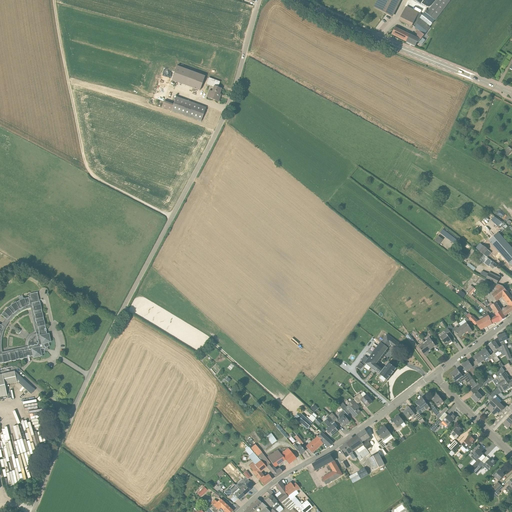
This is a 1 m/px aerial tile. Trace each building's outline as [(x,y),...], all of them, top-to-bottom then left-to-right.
[(377,0),(374,7),(389,15),(391,16),(398,3),(399,4),(401,0),(377,0)] [(436,0),(428,11),(426,10),(422,15),(419,19),(418,22),(415,27),(417,29),(414,33),(418,35),(422,38),(428,30),(430,28),(429,27),(435,20),(447,4),(450,0),(436,0)] [(419,13),(406,7),(399,20),(412,27),(412,26),(419,13)] [(422,15),(419,13),(412,26),(415,27),(418,22),(419,19),(422,15)] [(392,34),(404,40),(407,33),(396,28),(392,34)] [(410,35),(407,33),(404,40),(406,42),(415,46),(417,42),(418,43),(422,38),(418,35),(416,38),(410,35)] [(200,90),(205,76),(176,66),(171,80),(200,90)] [(221,89),(218,87),(220,82),(209,78),(206,84),(214,87),(212,92),(219,94),(221,89)] [(218,101),(220,97),(221,94),(219,94),(212,92),(209,91),(207,97),(218,101)] [(201,121),(206,108),(176,97),(171,111),(201,121)] [(506,156),(511,148),(511,146),(509,145),(503,153),(506,156)] [(499,227),(504,223),(502,221),(494,215),(491,219),(499,227)] [(457,241),(443,230),(440,233),(454,244),(457,241)] [(487,237),(489,240),(489,241),(511,266),(511,265),(511,248),(498,232),(498,233),(496,230),(490,236),(489,235),(487,237)] [(443,240),(438,236),(434,241),(439,244),(443,240)] [(484,246),(480,243),(476,248),(479,251),(483,255),(488,249),(484,246)] [(476,268),(469,263),(467,266),(474,271),(476,268)] [(500,279),(489,273),(486,279),(497,284),(500,279)] [(466,290),(471,295),(476,289),(470,285),(466,290)] [(496,287),(498,291),(492,295),(496,300),(502,295),(509,305),(505,308),(504,307),(501,309),(497,302),(493,305),(490,300),(487,302),(490,307),(491,306),(496,314),(501,311),(505,316),(511,310),(511,297),(511,295),(509,293),(507,291),(503,286),(499,285),(496,287)] [(1,315),(9,321),(12,317),(17,314),(22,311),(27,309),(30,308),(36,334),(35,334),(33,335),(32,336),(30,337),(29,339),(28,341),(28,342),(28,344),(28,346),(28,347),(2,352),(1,347),(1,342),(2,336),(4,331),(5,327),(0,324),(0,363),(4,362),(8,361),(8,362),(12,361),(12,360),(15,360),(20,359),(23,358),(33,356),(33,358),(34,358),(34,357),(41,356),(42,356),(41,354),(45,353),(44,350),(45,350),(47,348),(46,347),(50,346),(49,342),(50,342),(48,334),(49,334),(47,334),(46,330),(45,331),(44,329),(46,329),(45,325),(44,325),(44,321),(43,317),(42,313),(41,309),(40,305),(41,305),(40,301),(39,301),(37,293),(38,293),(38,292),(30,294),(30,296),(28,297),(29,298),(24,299),(20,301),(20,300),(15,302),(15,303),(12,305),(11,305),(7,308),(8,308),(5,311),(4,311),(1,315)] [(497,316),(491,319),(490,319),(492,324),(496,322),(497,323),(500,321),(501,321),(506,318),(505,316),(501,311),(496,314),(497,316)] [(479,322),(477,319),(472,316),(469,313),(468,314),(468,315),(467,316),(473,323),(476,325),(476,324),(480,330),(492,324),(490,319),(491,319),(489,315),(484,318),(484,319),(479,322)] [(467,323),(461,327),(465,333),(468,332),(469,334),(473,331),(467,323)] [(465,333),(461,327),(458,328),(457,326),(453,329),(459,337),(465,333)] [(448,328),(445,331),(446,333),(440,338),(446,346),(452,342),(449,337),(452,335),(448,328)] [(498,337),(502,346),(505,355),(506,357),(508,360),(511,359),(504,341),(508,339),(505,333),(498,337)] [(388,348),(391,345),(396,349),(399,344),(387,335),(384,340),(381,343),(388,348)] [(428,342),(425,344),(430,350),(436,346),(430,337),(426,340),(428,342)] [(376,364),(388,348),(381,343),(376,340),(369,349),(364,356),(369,359),(367,361),(365,364),(387,380),(396,368),(389,363),(384,370),(376,364)] [(494,353),(495,354),(498,352),(499,353),(500,352),(503,356),(505,355),(505,353),(502,346),(499,348),(495,341),(489,345),(494,353)] [(430,350),(425,344),(424,342),(418,346),(425,356),(429,354),(427,352),(430,350)] [(485,349),(480,353),(485,360),(487,358),(489,360),(492,358),(496,363),(500,360),(495,354),(494,353),(490,355),(485,349)] [(476,360),(472,363),(474,366),(479,373),(482,371),(478,365),(485,360),(480,353),(474,357),(476,360)] [(466,371),(472,367),(474,366),(472,363),(471,364),(468,361),(462,365),(466,371)] [(457,369),(451,374),(453,378),(453,379),(452,378),(452,379),(457,385),(457,384),(461,381),(462,383),(465,380),(472,389),(474,387),(466,375),(463,377),(457,369)] [(14,372),(14,371),(0,374),(0,397),(7,396),(5,384),(17,382),(16,380),(14,372)] [(34,390),(14,372),(16,380),(17,380),(20,382),(18,383),(31,394),(34,390)] [(468,373),(466,375),(474,387),(479,384),(478,382),(476,384),(473,379),(473,378),(468,373)] [(505,391),(511,386),(511,379),(510,381),(504,373),(499,377),(496,379),(493,381),(498,388),(501,386),(505,391)] [(482,382),(479,384),(482,387),(484,385),(485,386),(487,385),(487,384),(493,379),(491,376),(490,375),(484,380),(482,381),(482,382)] [(474,395),(471,397),(476,403),(482,397),(477,392),(479,389),(482,387),(479,384),(474,387),(472,389),(470,390),(474,395)] [(488,409),(491,412),(500,403),(495,399),(493,398),(497,394),(498,395),(501,392),(497,389),(487,399),(491,403),(490,404),(491,406),(488,409)] [(366,395),(363,392),(360,395),(359,394),(357,396),(356,396),(353,398),(358,404),(361,401),(366,407),(372,402),(366,395)] [(435,399),(433,400),(438,406),(443,402),(436,393),(432,395),(435,399)] [(426,410),(429,407),(422,398),(416,403),(418,406),(415,408),(418,411),(424,407),(426,410)] [(349,404),(346,407),(343,403),(339,406),(343,410),(344,411),(346,409),(353,418),(360,412),(357,409),(358,408),(359,408),(353,400),(349,403),(349,404)] [(504,405),(503,406),(500,403),(491,412),(494,415),(498,412),(499,414),(501,415),(508,408),(507,408),(508,407),(508,406),(506,406),(505,407),(504,405)] [(437,416),(440,414),(439,412),(434,406),(430,409),(436,416),(437,416)] [(440,410),(439,412),(440,414),(442,416),(448,409),(446,407),(441,411),(440,410)] [(419,421),(423,419),(420,414),(418,412),(415,415),(409,408),(403,412),(408,419),(411,416),(413,419),(416,417),(419,421)] [(337,421),(343,427),(349,422),(346,419),(349,417),(350,419),(351,419),(344,411),(343,410),(344,411),(339,415),(339,416),(340,417),(339,418),(340,419),(337,421)] [(312,424),(298,412),(294,417),(307,429),(312,424)] [(330,417),(334,422),(337,419),(332,413),(329,416),(330,417)] [(447,427),(448,429),(452,425),(450,424),(456,417),(453,414),(450,417),(448,415),(443,421),(448,425),(447,427)] [(511,415),(503,424),(508,428),(511,424),(511,415)] [(392,425),(396,431),(402,427),(401,425),(404,422),(399,416),(393,420),(395,423),(392,425)] [(331,424),(334,422),(330,417),(325,420),(331,427),(326,430),(332,436),(338,431),(331,424)] [(434,432),(438,428),(437,426),(441,422),(439,420),(438,420),(430,429),(434,432)] [(275,426),(286,439),(288,437),(277,424),(275,426)] [(451,434),(456,439),(461,434),(459,432),(462,429),(459,426),(451,434)] [(377,442),(383,449),(386,446),(383,442),(392,435),(385,427),(378,432),(383,438),(377,442)] [(365,430),(357,436),(364,445),(367,450),(372,447),(368,441),(371,439),(365,430)] [(271,444),(277,440),(271,433),(266,437),(271,444)] [(322,433),(318,438),(323,443),(324,443),(328,447),(333,444),(322,433)] [(301,445),(305,442),(298,434),(294,437),(298,442),(301,445)] [(357,436),(346,443),(353,453),(363,446),(364,445),(357,436)] [(471,445),(475,441),(470,436),(462,445),(464,447),(461,449),(464,452),(465,450),(467,452),(473,447),(471,445)] [(323,443),(318,438),(317,437),(306,447),(312,453),(323,443)] [(264,449),(271,444),(268,439),(261,444),(264,449)] [(450,444),(447,446),(451,450),(457,443),(455,441),(451,445),(450,444)] [(298,442),(295,444),(293,446),(300,455),(305,451),(300,445),(301,445),(298,442)] [(353,453),(346,443),(340,448),(346,458),(353,453)] [(460,446),(457,443),(451,450),(455,454),(457,451),(456,450),(460,446)] [(251,448),(275,478),(282,472),(279,468),(276,471),(255,445),(251,448)] [(473,455),(478,460),(483,454),(481,453),(484,449),(481,446),(473,455)] [(253,452),(249,447),(245,450),(249,456),(253,452)] [(278,450),(268,457),(275,467),(285,460),(289,464),(296,458),(288,448),(281,454),(278,450)] [(251,468),(262,483),(262,484),(264,486),(272,480),(268,475),(264,478),(260,472),(266,467),(261,461),(260,461),(253,452),(249,456),(248,457),(253,462),(249,466),(251,468)] [(385,465),(381,458),(379,453),(368,459),(374,470),(385,465)] [(326,485),(342,475),(330,454),(312,464),(316,471),(329,464),(333,471),(333,472),(331,473),(322,479),(326,485)] [(483,465),(488,470),(497,462),(493,459),(490,462),(489,460),(483,465)] [(473,471),(479,464),(476,462),(475,464),(474,462),(469,467),(470,468),(472,471),(473,471)] [(482,467),(479,464),(473,471),(476,475),(479,472),(477,471),(482,467)] [(494,476),(499,481),(504,475),(503,474),(506,470),(502,467),(494,476)] [(368,475),(364,468),(349,477),(350,479),(353,483),(368,475)] [(280,503),(281,502),(288,497),(287,496),(282,489),(284,488),(280,482),(275,486),(281,494),(276,497),(280,503)] [(237,485),(236,486),(237,487),(244,495),(249,491),(243,483),(242,484),(237,485)] [(291,483),(284,488),(282,489),(287,496),(295,490),(296,491),(300,489),(295,483),(292,485),(291,483)] [(494,492),(500,485),(498,483),(494,487),(493,486),(490,488),(494,492)] [(498,495),(500,493),(499,492),(503,488),(500,485),(494,492),(495,492),(493,494),(496,497),(498,495)] [(197,493),(201,497),(207,490),(204,487),(197,493)] [(244,495),(237,487),(232,491),(230,492),(232,494),(233,494),(239,500),(244,495)] [(280,505),(276,502),(271,496),(265,501),(271,507),(273,508),(271,511),(272,511),(277,511),(275,509),(280,505)] [(288,497),(281,502),(289,511),(294,507),(298,511),(299,511),(301,511),(296,506),(288,497)] [(226,511),(217,503),(217,502),(214,499),(211,503),(212,504),(213,505),(209,509),(212,511),(216,511),(218,511),(219,511),(226,511)] [(220,499),(217,502),(217,503),(226,511),(231,511),(233,511),(220,499)] [(269,511),(268,510),(269,509),(267,508),(261,503),(257,499),(243,511),(269,511)] [(306,501),(298,508),(301,511),(307,511),(312,508),(306,501)]
